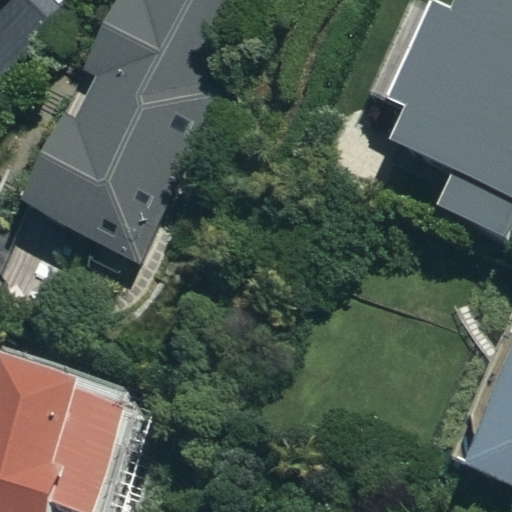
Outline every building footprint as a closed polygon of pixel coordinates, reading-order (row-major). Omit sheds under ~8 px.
[(145,6),(104,95),(120,102),(103,138),(99,136),(55,233),(147,274),(224,105),(205,96),(248,0),(166,0),(160,13),(145,6)] [(511,15),(497,10),(483,43),(436,24),(397,120),(438,137),(424,171),(483,196),(467,235),(511,253),(511,15)] [(67,274),(26,253),(2,299),(43,320),(67,274)] [(25,386),(10,381),(0,409),(0,511),(139,511),(166,433),(118,417),(125,397),(32,366),(25,386)] [(511,467),(501,495),(511,499),(511,467)]
